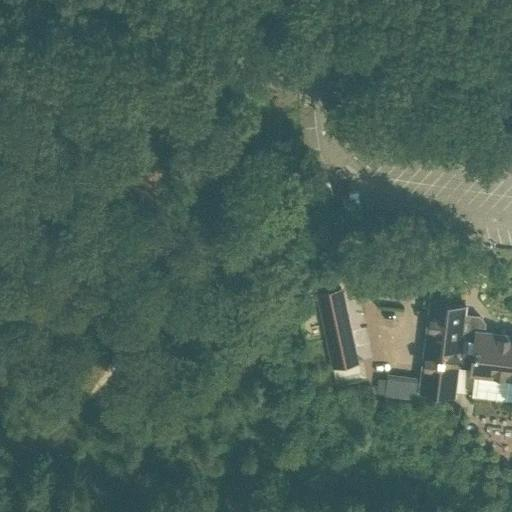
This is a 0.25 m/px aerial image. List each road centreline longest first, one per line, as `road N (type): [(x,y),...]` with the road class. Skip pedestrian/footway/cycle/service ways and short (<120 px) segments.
road 1 (unclassified): [(511,73),(364,46),(338,56),(320,77),(0,14)]
road 2 (track): [(254,256),(282,160),(244,62),(0,241)]
road 3 (track): [(44,511),(75,431),(130,336),(254,256)]
road 4 (track): [(249,511),(216,403),(254,256)]
